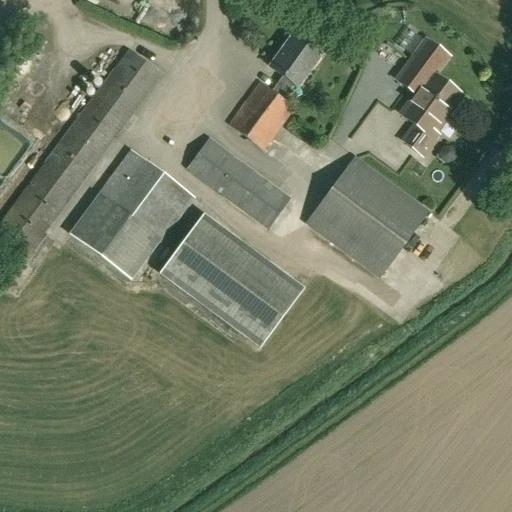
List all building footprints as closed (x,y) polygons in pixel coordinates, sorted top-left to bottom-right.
[(296,88),(319,56),(293,37),(270,69),(282,78),(272,93),(260,84),(229,126),(263,151),(294,110),(284,102),(294,87),(296,88)] [(426,41),(397,81),(416,95),(401,115),(415,125),(403,142),(421,155),(436,134),(432,131),(445,114),(452,119),(456,118),(466,106),(465,102),(458,97),(460,95),(433,75),(447,56),(426,41)] [(37,75),(51,75),(52,44),(38,44),(37,75)] [(0,246),(20,262),(95,161),(159,75),(129,52),(0,225),(0,246)] [(162,123),(156,131),(173,144),(219,83),(194,64),(154,117),(162,123)] [(288,201),(235,161),(208,141),(186,169),(267,230),(288,201)] [(193,198),(143,161),(132,152),(70,235),(131,280),(193,198)] [(428,212),(359,161),(355,158),(306,224),(379,278),(428,212)] [(206,215),(160,274),(258,350),(304,291),(206,215)] [(455,242),(461,249),(475,236),(469,229),(455,242)] [(456,275),(467,258),(452,249),(441,266),(456,275)] [(281,271),(298,283),(309,268),(293,256),(281,271)]
